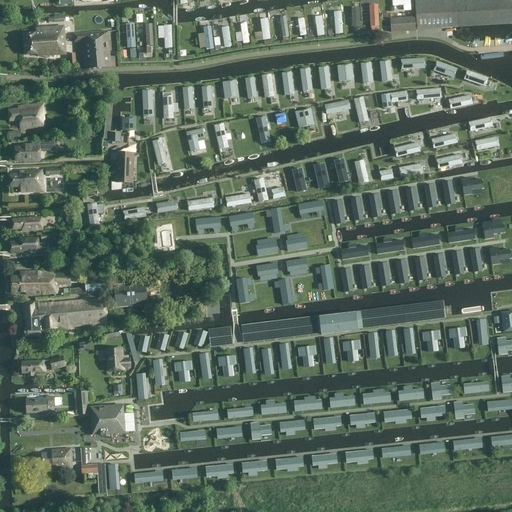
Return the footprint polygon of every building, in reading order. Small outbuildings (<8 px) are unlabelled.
[(410,0),(392,0),(393,7),(403,6),(403,11),(411,11),(410,0)] [(511,0),(414,0),(416,31),(451,28),(511,25),(511,0)] [(378,5),(369,5),(371,31),(379,30),(378,5)] [(360,8),(352,8),(352,27),(360,26),(360,8)] [(333,12),(335,34),(343,34),(341,11),(333,12)] [(286,16),(279,17),(283,42),(289,41),(288,37),(289,37),(286,16)] [(315,16),(317,36),(324,35),(322,16),(315,16)] [(271,44),(268,18),(260,19),(260,20),(258,21),(259,26),(261,25),(261,32),(254,33),(255,41),(262,40),(264,40),(265,45),(271,44)] [(304,18),(297,19),(300,36),(304,36),(304,39),(307,39),(307,35),(306,35),(304,18)] [(415,31),(414,18),(390,19),(391,33),(415,31)] [(135,48),(134,23),(125,24),(127,48),(135,48)] [(242,42),(243,44),(249,43),(246,23),(240,24),(241,32),(235,33),(236,42),(242,42)] [(145,24),(146,46),(153,45),(152,24),(145,24)] [(171,25),(163,25),(163,26),(158,27),(158,38),(164,38),(164,48),(172,48),(171,25)] [(214,49),(211,26),(203,27),(204,33),(197,34),(199,48),(205,47),(206,50),(214,49)] [(65,55),(63,27),(35,29),(36,33),(24,34),(25,56),(37,55),(37,57),(65,55)] [(228,27),(221,28),(224,48),(231,47),(228,27)] [(82,42),(82,52),(109,50),(107,32),(73,35),(74,43),(82,42)] [(194,38),(181,38),(182,53),(195,52),(194,38)] [(110,68),(109,50),(82,52),(84,70),(93,69),(110,68)] [(401,61),(401,70),(424,69),(424,60),(401,61)] [(382,83),(391,82),(389,62),(380,63),(382,83)] [(363,84),(372,83),(370,63),(361,64),(363,84)] [(456,70),(436,63),(433,71),(453,78),(456,70)] [(351,65),(337,67),(339,83),(346,82),(346,78),(353,77),(351,65)] [(327,67),(319,68),(322,90),(330,89),(327,67)] [(300,70),(303,92),(311,91),(309,69),(300,70)] [(467,72),(464,80),(485,87),(488,79),(467,72)] [(294,95),(290,73),(282,74),(285,96),(294,95)] [(274,98),(271,75),(261,77),(264,99),(274,98)] [(257,99),(254,79),(245,80),(248,100),(257,99)] [(238,98),(236,82),(222,84),(224,101),(238,98)] [(194,111),(191,88),(182,89),(185,112),(194,111)] [(212,110),(210,88),(202,89),(203,111),(212,110)] [(441,98),(440,90),(416,92),(417,100),(441,98)] [(144,118),(153,117),(151,91),(142,91),(144,118)] [(406,92),(390,95),(391,103),(407,101),(406,92)] [(135,107),(134,94),(123,95),(123,107),(135,107)] [(472,105),(470,96),(449,101),(450,109),(472,105)] [(162,98),(164,120),(172,119),(171,97),(162,98)] [(367,122),(362,98),(354,100),(359,124),(367,122)] [(325,106),(326,115),(350,110),(348,101),(325,106)] [(44,127),(42,105),(24,106),(17,107),(18,110),(9,111),(9,122),(19,121),(20,130),(26,129),(44,127)] [(310,109),(295,113),(299,129),(306,127),(306,124),(313,122),(310,109)] [(269,139),(264,117),(256,119),(260,141),(269,139)] [(123,131),(135,131),(135,118),(123,118),(123,131)] [(468,123),(470,132),(492,127),(490,119),(468,123)] [(228,148),(222,125),(214,127),(219,150),(228,148)] [(204,138),(202,130),(186,133),(190,152),(199,150),(197,140),(204,138)] [(109,133),(108,143),(119,144),(120,134),(109,133)] [(431,141),(433,149),(457,144),(455,135),(431,141)] [(498,146),(496,138),(475,142),(477,151),(498,146)] [(152,142),(158,166),(166,164),(161,140),(152,142)] [(15,163),(35,162),(40,160),(39,152),(55,152),(55,142),(37,142),(37,144),(22,145),(22,147),(15,147),(15,163)] [(394,150),(396,158),(420,152),(418,144),(394,150)] [(116,183),(132,183),(133,154),(117,154),(116,183)] [(436,161),(438,169),(461,164),(459,156),(436,161)] [(334,162),(339,183),(347,181),(342,160),(334,162)] [(354,163),(359,185),(368,183),(363,161),(354,163)] [(314,167),(319,189),(328,187),(323,165),(314,167)] [(399,169),(400,178),(422,173),(420,165),(399,169)] [(59,168),(45,169),(45,176),(59,175),(62,175),(62,169),(59,169),(59,168)] [(292,171),(297,193),(306,191),(301,170),(292,171)] [(43,193),(42,171),(19,172),(19,175),(10,175),(10,187),(20,187),(21,193),(43,193)] [(379,173),(381,181),(393,179),(391,171),(379,173)] [(470,178),(460,180),(463,197),(472,195),(472,196),(483,194),(482,190),(484,189),(482,179),(471,181),(470,178)] [(267,201),(262,180),(254,182),(259,203),(267,201)] [(451,182),(442,183),(446,207),(455,206),(451,182)] [(433,184),(424,185),(428,209),(437,208),(433,184)] [(414,188),(405,189),(409,213),(418,211),(414,188)] [(271,191),(273,200),(285,197),(283,189),(271,191)] [(397,191),(388,192),(391,216),(401,214),(397,191)] [(378,194),(368,196),(373,219),(383,217),(378,194)] [(225,199),(227,207),(250,203),(249,195),(225,199)] [(360,197),(351,199),(354,222),(363,221),(360,197)] [(213,208),(212,199),(187,203),(188,212),(213,208)] [(341,200),(332,202),(335,225),(345,224),(341,200)] [(321,202),(297,205),(299,216),(323,212),(321,202)] [(177,213),(175,203),(156,206),(157,216),(177,213)] [(87,206),(90,228),(99,226),(96,205),(87,206)] [(280,208),(270,210),(274,235),(284,234),(280,208)] [(148,219),(145,209),(122,213),(124,223),(148,219)] [(80,227),(79,214),(65,215),(67,228),(80,227)] [(252,214),(228,218),(229,228),(254,225),(252,214)] [(42,230),(41,218),(12,220),(13,228),(21,227),(22,232),(42,230)] [(219,218),(194,220),(195,231),(220,229),(219,218)] [(493,235),(505,234),(504,223),(501,224),(501,219),(492,220),(492,222),(482,223),(484,241),(494,239),(493,235)] [(448,244),(476,240),(474,229),(446,233),(448,244)] [(81,260),(80,255),(89,254),(89,240),(80,241),(79,233),(84,233),(83,230),(69,231),(70,238),(69,238),(69,241),(70,260),(81,260)] [(41,242),(55,240),(61,239),(61,233),(40,236),(41,242)] [(412,250),(440,245),(438,235),(411,239),(412,250)] [(306,238),(285,241),(287,253),(307,249),(306,238)] [(38,252),(38,239),(19,239),(19,243),(10,243),(10,253),(38,252)] [(377,256),(404,251),(402,240),(375,244),(377,256)] [(275,243),(255,247),(257,257),(277,254),(275,243)] [(341,261),(369,257),(367,246),(340,250),(341,261)] [(499,247),(488,249),(491,266),(500,265),(500,266),(510,264),(510,260),(511,259),(510,249),(499,251),(499,247)] [(479,249),(469,250),(473,274),(483,272),(479,249)] [(460,252),(451,253),(454,276),(463,275),(460,252)] [(441,254),(432,255),(436,280),(445,278),(441,254)] [(422,257),(414,258),(418,282),(426,280),(422,257)] [(305,259),(285,262),(287,273),(307,269),(305,259)] [(404,260),(395,261),(399,285),(408,284),(404,260)] [(386,263),(377,264),(380,287),(390,286),(386,263)] [(276,264),(255,267),(257,278),(259,277),(260,282),(277,279),(276,274),(277,274),(276,264)] [(330,265),(319,266),(323,291),(334,290),(330,265)] [(367,266),(358,267),(362,291),(371,289),(367,266)] [(349,268),(340,270),(344,293),(353,292),(349,268)] [(57,270),(57,272),(25,273),(25,277),(11,278),(11,293),(26,293),(26,295),(32,295),(57,294),(57,286),(70,286),(70,270),(57,270)] [(246,278),(235,280),(239,305),(250,303),(249,302),(254,301),(253,295),(249,295),(247,286),(252,285),(251,279),(246,280),(246,278)] [(86,292),(101,291),(100,280),(86,281),(86,292)] [(289,281),(279,282),(282,306),(292,305),(290,288),(289,281)] [(294,282),(295,294),(312,293),(311,282),(294,282)] [(127,286),(114,287),(116,307),(146,304),(145,284),(132,285),(133,288),(127,288),(127,286)] [(43,331),(86,326),(95,325),(106,324),(104,299),(84,301),(38,305),(38,304),(25,305),(25,314),(27,329),(24,329),(25,338),(39,337),(39,333),(43,332),(43,331)] [(444,301),(241,326),(243,344),(446,319),(444,301)] [(511,311),(501,312),(503,333),(511,332),(511,311)] [(486,320),(477,321),(479,346),(488,345),(486,320)] [(233,345),(231,327),(208,330),(210,348),(233,345)] [(466,328),(448,330),(450,339),(453,339),(455,350),(465,349),(463,337),(467,337),(466,328)] [(413,329),(403,330),(407,355),(416,354),(413,329)] [(199,330),(193,345),(202,348),(207,333),(199,330)] [(395,331),(386,332),(389,358),(398,357),(395,331)] [(440,331),(422,333),(423,342),(427,342),(428,353),(438,351),(437,341),(441,340),(440,331)] [(179,332),(175,347),(183,350),(188,334),(179,332)] [(377,333),(368,334),(370,360),(380,359),(377,333)] [(139,362),(131,335),(125,334),(134,363),(139,362)] [(160,334),(156,349),(164,351),(169,336),(160,334)] [(140,336),(137,351),(146,353),(150,338),(140,336)] [(332,338),(323,340),(326,365),(336,364),(332,338)] [(506,338),(497,339),(499,356),(508,355),(508,352),(511,351),(511,340),(506,341),(506,338)] [(360,341),(342,343),(343,352),(347,352),(348,363),(358,362),(357,351),(361,350),(360,341)] [(288,344),(279,345),(282,371),(291,370),(288,344)] [(315,346),(298,348),(299,358),(303,357),(304,368),(313,366),(312,356),(316,355),(315,346)] [(124,371),(124,369),(132,369),(131,360),(128,360),(128,356),(122,356),(121,348),(106,349),(107,372),(124,371)] [(252,349),(243,350),(246,375),(255,374),(252,349)] [(270,349),(262,351),(265,376),(274,375),(270,349)] [(208,354),(199,355),(202,380),(211,379),(208,354)] [(235,356),(218,358),(219,367),(223,367),(224,378),(234,377),(233,365),(236,365),(235,356)] [(45,373),(45,367),(51,367),(52,370),(66,366),(63,357),(49,360),(49,361),(45,361),(21,363),(22,374),(45,373)] [(162,360),(152,361),(155,387),(165,386),(162,360)] [(191,361),(174,363),(175,373),(178,372),(180,383),(190,382),(189,371),(192,371),(191,361)] [(145,374),(136,375),(138,400),(147,400),(145,374)] [(510,376),(501,377),(503,394),(511,393),(511,379),(510,376)] [(488,382),(463,385),(464,395),(489,392),(488,382)] [(440,383),(431,384),(433,401),(442,400),(442,396),(452,395),(451,385),(440,386),(440,383)] [(122,394),(122,386),(113,386),(113,395),(122,394)] [(398,392),(399,402),(424,400),(423,389),(413,391),(412,387),(403,388),(403,391),(398,392)] [(373,393),(362,395),(363,406),(391,403),(390,393),(384,394),(384,390),(373,391),(373,393)] [(86,392),(74,393),(74,402),(78,402),(78,406),(79,416),(88,415),(87,400),(86,392)] [(334,398),(329,399),(330,409),(356,407),(355,396),(344,397),(343,394),(334,394),(334,398)] [(47,413),(47,407),(54,407),(54,396),(45,397),(45,399),(26,400),(26,414),(47,413)] [(304,401),(293,402),(294,412),(322,410),(321,400),(315,401),(315,397),(304,398),(304,401)] [(511,399),(487,403),(488,413),(511,410),(511,399)] [(265,406),(261,406),(261,416),(287,413),(286,403),(275,404),(274,400),(265,401),(265,406)] [(463,402),(454,403),(455,420),(465,419),(465,416),(475,415),(474,405),(463,406),(463,402)] [(123,415),(122,406),(90,408),(92,436),(124,434),(123,419),(123,415)] [(445,406),(420,409),(421,419),(426,419),(426,422),(436,421),(436,418),(446,417),(445,406)] [(252,408),(227,411),(228,420),(253,417),(252,408)] [(411,410),(383,413),(384,423),(395,422),(395,425),(407,424),(406,420),(412,420),(411,410)] [(218,411),(192,414),(193,423),(219,421),(218,411)] [(375,413),(349,416),(350,426),(355,426),(356,430),(365,429),(365,424),(376,423),(375,413)] [(133,414),(123,415),(124,434),(134,433),(133,414)] [(340,417),(313,420),(314,431),(324,430),(324,432),(336,431),(336,427),(341,427),(340,417)] [(304,421),(279,423),(280,433),(285,433),(286,437),(295,436),(295,432),(305,431),(304,421)] [(259,423),(250,424),(252,441),(261,440),(261,437),(272,436),(271,426),(260,427),(259,423)] [(241,427),(216,430),(217,440),(242,437),(241,427)] [(205,431),(179,433),(180,442),(206,440),(205,431)] [(511,435),(491,438),(492,448),(511,445),(511,435)] [(482,439),(453,442),(454,452),(483,449),(482,439)] [(444,443),(419,445),(420,456),(445,453),(444,443)] [(410,446),(381,449),(382,459),(411,456),(410,446)] [(72,468),(70,449),(55,450),(54,453),(41,454),(42,467),(52,467),(52,470),(72,468)] [(373,451),(345,453),(346,464),(356,463),(356,466),(368,465),(368,461),(374,460),(373,451)] [(337,454),(311,457),(312,467),(317,467),(318,470),(327,469),(327,465),(338,464),(337,454)] [(303,458),(275,460),(276,471),(286,470),(287,473),(298,472),(298,468),(304,467),(303,458)] [(266,461),(241,464),(242,474),(247,474),(248,477),(257,476),(257,472),(267,471),(266,461)] [(97,465),(81,466),(81,474),(98,474),(97,465)] [(118,465),(107,466),(110,491),(120,490),(118,465)] [(233,465),(205,468),(206,479),(216,478),(217,480),(228,479),(228,475),(233,474),(233,465)] [(196,469),(171,471),(172,481),(197,479),(196,469)] [(162,472),(134,475),(135,484),(163,482),(162,472)]
